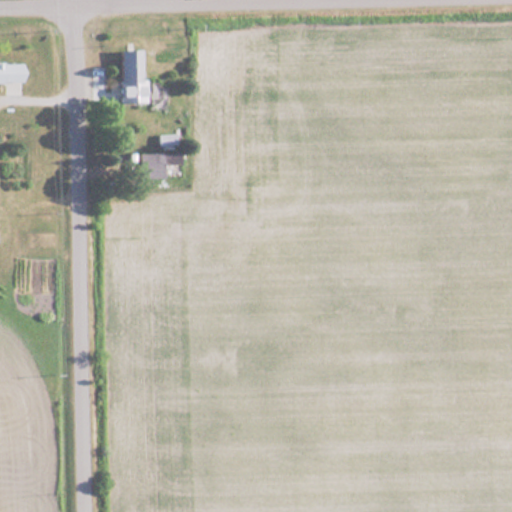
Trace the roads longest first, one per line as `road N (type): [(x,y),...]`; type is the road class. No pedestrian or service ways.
road 1 (residential): [(69,0),(82,511)]
road 2 (residential): [(0,7),(277,0)]
